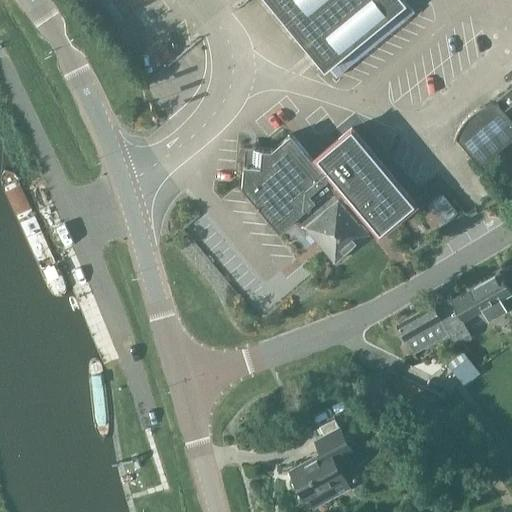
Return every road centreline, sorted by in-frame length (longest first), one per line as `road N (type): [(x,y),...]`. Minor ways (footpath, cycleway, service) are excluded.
road 1 (tertiary): [(182,383),(124,181),(89,91),(31,0)]
road 2 (unclassified): [(182,383),(332,330),(511,230)]
road 3 (tertiary): [(219,511),(182,383)]
